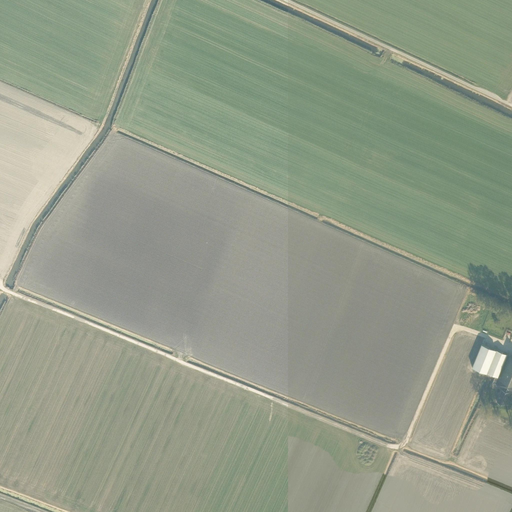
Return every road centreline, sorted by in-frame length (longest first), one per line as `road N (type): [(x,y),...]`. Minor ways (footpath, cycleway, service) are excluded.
road 1 (track): [(511,346),(452,330),(397,446),(14,291)]
road 2 (unclassified): [(511,105),(285,0)]
